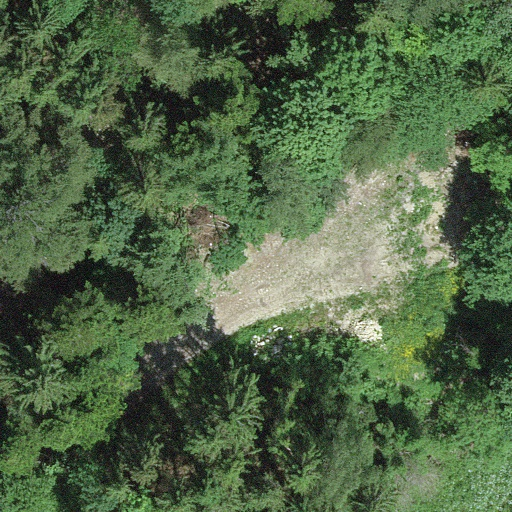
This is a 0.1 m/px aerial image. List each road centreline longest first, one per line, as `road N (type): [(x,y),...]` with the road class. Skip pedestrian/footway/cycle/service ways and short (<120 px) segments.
road 1 (track): [(0,395),(125,312),(284,269),(408,255)]
road 2 (track): [(0,314),(146,0)]
